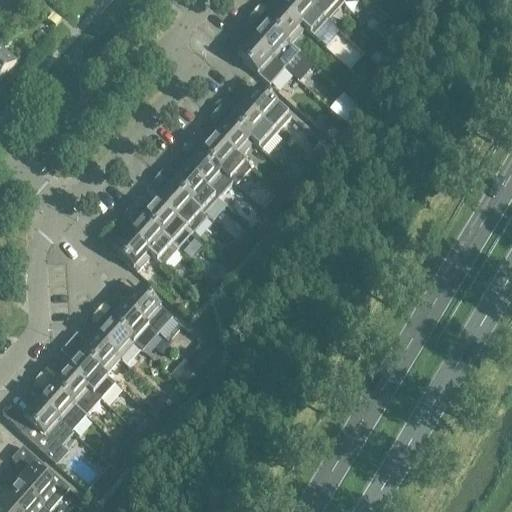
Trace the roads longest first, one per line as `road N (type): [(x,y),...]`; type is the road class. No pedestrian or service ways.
road 1 (trunk): [(511,173),(307,511)]
road 2 (trunk): [(373,511),(511,283)]
road 3 (residential): [(206,0),(186,22),(181,88),(65,213)]
road 4 (residential): [(0,380),(41,331),(38,249),(65,213)]
